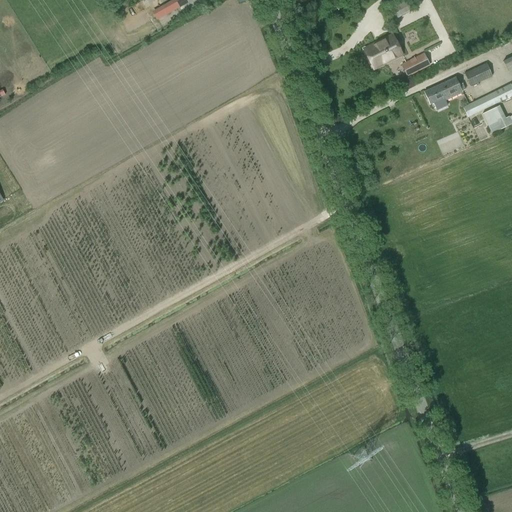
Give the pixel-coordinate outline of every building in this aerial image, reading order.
[(390,8),(395,18),(411,10),(405,0),(390,8)] [(400,54),(391,37),(365,50),(374,68),(400,54)] [(407,78),(430,67),(423,54),(401,66),(407,78)] [(511,70),(511,57),(503,62),(508,72),(511,70)] [(492,77),(486,64),(464,74),(470,86),(492,77)] [(462,93),(455,78),(423,92),(429,104),(442,98),(444,101),(462,93)] [(511,96),(511,88),(510,85),(488,96),(487,95),(461,107),(466,118),(493,106),(493,105),(511,96)] [(507,126),(497,107),(481,114),(491,134),(507,126)]
